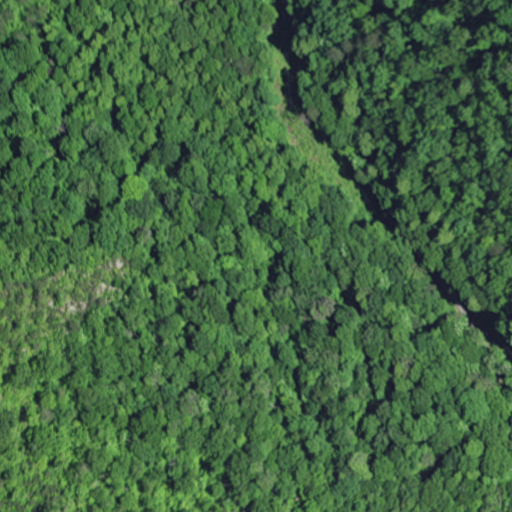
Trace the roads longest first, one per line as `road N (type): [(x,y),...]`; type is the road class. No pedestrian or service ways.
road 1 (residential): [(511,386),(458,315),(361,135)]
road 2 (residential): [(361,135),(288,0)]
